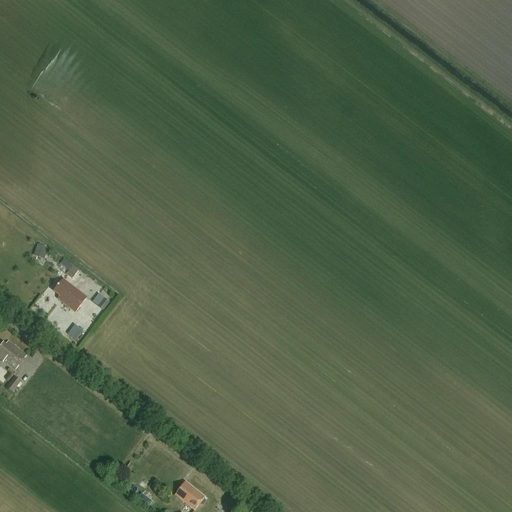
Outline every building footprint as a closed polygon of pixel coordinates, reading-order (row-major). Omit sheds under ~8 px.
[(44,260),(48,248),(37,245),(34,256),(44,260)] [(74,278),(80,270),(64,259),(58,267),(74,278)] [(74,314),(86,299),(63,280),(53,292),(59,297),(56,300),(74,314)] [(103,311),(109,303),(104,299),(98,307),(103,311)] [(76,325),(69,334),(77,340),(84,331),(76,325)] [(15,370),(25,357),(7,342),(5,345),(3,343),(0,346),(0,361),(2,363),(4,361),(15,370)] [(6,388),(12,393),(21,382),(15,377),(6,388)] [(177,493),(175,496),(194,511),(204,499),(187,485),(185,488),(183,486),(177,493)] [(137,500),(147,509),(154,501),(144,492),(137,500)]
